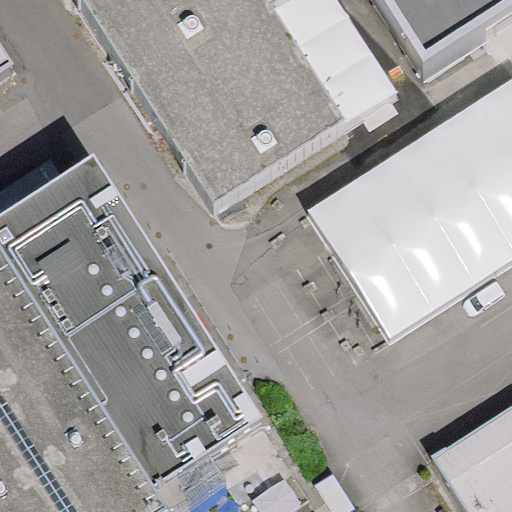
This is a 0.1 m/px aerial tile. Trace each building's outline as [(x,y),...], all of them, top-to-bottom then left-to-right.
[(74,0),(216,225),(349,137),(274,23),(309,0),(74,0)] [(511,24),(511,0),(396,0),(441,70),(466,53),(511,24)] [(41,220),(1,246),(165,497),(209,469),(227,457),(64,206),(41,220)] [(0,244),(0,511),(174,511),(165,497),(1,246),(0,244)] [(511,511),(511,420),(437,468),(464,511),(511,511)] [(404,511),(440,489),(425,467),(368,504),(372,511),(404,511)] [(194,497),(192,507),(202,509),(218,500),(218,509),(226,510),(235,505),(237,497),(228,494),(230,485),(220,482),(194,497)] [(460,511),(447,491),(429,502),(435,511),(460,511)]
